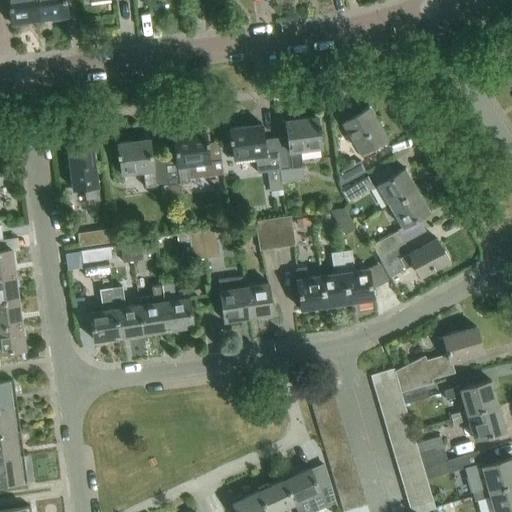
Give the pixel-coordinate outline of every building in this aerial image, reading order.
[(8,0),(11,21),(38,18),(35,0),(8,0)] [(35,0),(38,18),(67,14),(64,0),(35,0)] [(371,144),(386,136),(370,107),(344,122),(357,145),(355,146),(363,160),(375,153),(371,144)] [(303,177),(302,166),(299,149),(321,147),(318,129),(320,128),(320,125),(318,125),(316,116),(285,120),(287,135),(275,137),(282,195),(283,195),(282,180),(303,177)] [(282,195),(275,137),(263,138),(261,122),(230,126),(231,136),(229,136),(229,140),(231,140),(233,158),(254,156),(256,172),(267,171),(271,196),(282,195)] [(188,181),(188,178),(223,173),(219,142),(209,143),(208,139),(205,140),(204,130),(172,134),(174,150),(163,152),(168,197),(178,195),(181,192),(180,182),(188,181)] [(143,187),(160,185),(161,197),(168,197),(163,152),(151,153),(149,137),(117,141),(118,150),(116,151),(117,156),(119,156),(121,174),(141,171),(143,187)] [(96,184),(91,146),(66,149),(71,187),(82,186),(84,200),(98,199),(96,184)] [(339,172),(341,184),(366,171),(361,160),(339,172)] [(377,185),(389,206),(415,189),(403,168),(377,185)] [(374,186),(368,175),(342,190),(349,201),(374,186)] [(415,189),(389,206),(401,227),(427,211),(415,189)] [(343,207),(330,210),(345,234),(355,227),(343,207)] [(259,249),(295,244),(291,215),(255,221),(259,249)] [(298,226),(309,225),(308,217),(297,218),(298,226)] [(213,226),(199,228),(203,258),(217,256),(213,226)] [(79,246),(117,240),(115,227),(78,233),(79,246)] [(193,259),(203,258),(199,228),(177,231),(179,242),(190,241),(193,259)] [(376,256),(403,241),(398,231),(371,245),(376,256)] [(0,275),(13,274),(10,249),(0,250),(0,239),(3,239),(3,238),(0,238),(0,275)] [(403,241),(376,256),(382,267),(392,262),(398,272),(412,264),(418,276),(447,261),(435,238),(409,252),(403,241)] [(128,243),(131,260),(143,259),(141,242),(128,243)] [(123,261),(131,260),(128,243),(121,244),(123,261)] [(112,259),(111,245),(81,250),(82,263),(112,259)] [(339,252),(347,303),(371,300),(367,268),(355,270),(352,250),(339,252)] [(323,307),(347,303),(339,252),(331,253),(334,273),(319,275),(323,307)] [(319,275),(305,277),(304,266),(296,267),(294,276),(299,310),(323,307),(319,275)] [(0,301),(16,299),(13,274),(0,275),(0,301)] [(222,321),(247,318),(241,277),(217,280),(219,290),(217,290),(222,321)] [(266,282),(243,286),(242,277),(241,277),(247,318),(271,314),(266,282)] [(159,284),(166,329),(191,326),(187,297),(176,298),(173,282),(159,284)] [(154,302),(137,304),(141,333),(166,329),(159,284),(151,285),(154,302)] [(141,333),(137,304),(116,307),(113,287),(110,288),(116,336),(141,333)] [(91,340),(116,336),(110,288),(100,289),(103,309),(87,311),(91,340)] [(16,299),(0,301),(0,326),(19,324),(16,299)] [(19,324),(0,326),(0,351),(23,349),(19,324)] [(433,383),(432,379),(452,373),(448,361),(480,352),(473,327),(440,336),(445,355),(427,360),(425,355),(395,371),(401,392),(402,392),(426,385),(433,383)] [(371,374),(375,387),(396,380),(393,368),(371,374)] [(0,407),(14,405),(11,380),(0,381),(0,407)] [(375,387),(378,398),(400,392),(396,380),(375,387)] [(459,394),(463,410),(465,414),(495,406),(488,381),(458,389),(457,386),(444,390),(446,398),(459,394)] [(426,385),(402,392),(405,403),(429,396),(426,385)] [(312,405),(336,399),(333,387),(309,394),(312,405)] [(378,398),(382,410),(403,404),(400,392),(378,398)] [(315,417),(340,411),(336,399),(312,405),(315,417)] [(382,410),(385,421),(407,415),(403,404),(382,410)] [(0,407),(0,432),(18,430),(14,405),(0,407)] [(465,414),(463,410),(450,414),(453,423),(466,419),(472,439),(503,430),(495,406),(465,414)] [(319,429),(343,422),(340,411),(315,417),(319,429)] [(385,421),(388,433),(410,427),(407,415),(385,421)] [(322,441),(347,434),(343,422),(319,429),(322,441)] [(388,433),(392,445),(413,438),(410,427),(388,433)] [(0,432),(0,457),(21,455),(18,430),(0,432)] [(325,451),(350,444),(347,434),(322,441),(325,451)] [(392,445),(395,456),(417,450),(413,438),(392,445)] [(329,462),(353,455),(350,444),(325,451),(329,462)] [(419,455),(422,466),(447,459),(444,448),(419,455)] [(417,450),(395,456),(398,468),(420,461),(417,450)] [(0,457),(0,482),(24,480),(21,455),(0,457)] [(332,474),(357,468),(353,455),(329,462),(332,474)] [(481,472),(485,487),(487,492),(511,484),(511,463),(510,458),(480,467),(479,463),(465,466),(468,476),(481,472)] [(450,470),(447,459),(422,466),(426,478),(450,470)] [(423,473),(420,461),(398,468),(402,479),(423,473)] [(294,504),(297,511),(314,511),(326,507),(320,493),(321,492),(310,468),(280,481),(291,506),(294,504)] [(336,486),(360,479),(357,468),(332,474),(336,486)] [(423,473),(402,479),(405,491),(427,485),(423,473)] [(339,497),(363,490),(360,479),(336,486),(339,497)] [(278,511),(291,506),(280,481),(255,492),(263,511),(278,511)] [(511,484),(487,492),(485,487),(473,491),(475,500),(488,496),(492,511),(506,511),(511,510),(511,484)] [(427,485),(405,491),(408,502),(430,496),(427,485)] [(343,509),(367,502),(363,490),(339,497),(343,509)] [(263,511),(255,492),(232,502),(236,511),(263,511)] [(420,511),(434,508),(430,496),(408,502),(411,511),(420,511)] [(343,511),(369,511),(367,502),(343,509),(343,511)]
